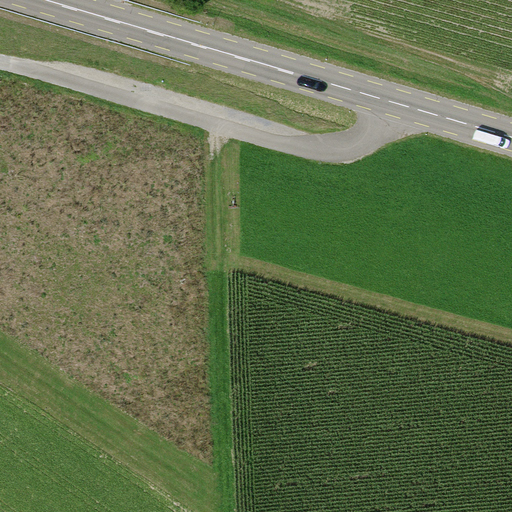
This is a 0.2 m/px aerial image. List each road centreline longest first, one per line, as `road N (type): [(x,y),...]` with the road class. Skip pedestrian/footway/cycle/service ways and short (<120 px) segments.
road 1 (tertiary): [(50,0),(511,136)]
road 2 (track): [(0,62),(287,146),(341,148),(378,130),(403,104)]
